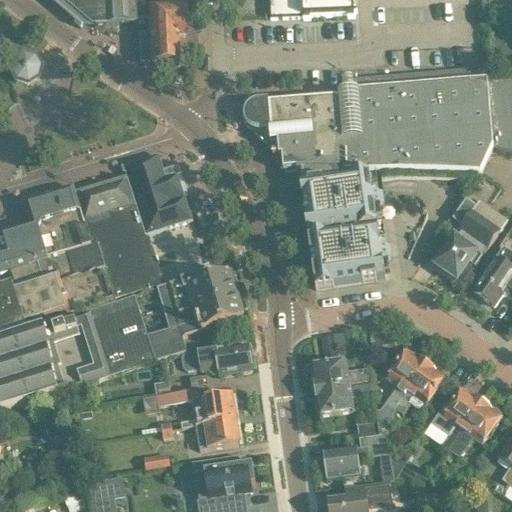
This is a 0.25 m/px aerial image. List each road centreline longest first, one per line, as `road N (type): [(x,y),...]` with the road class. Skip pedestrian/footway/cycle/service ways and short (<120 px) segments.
road 1 (residential): [(511,371),(419,309),(281,322)]
road 2 (residential): [(192,129),(15,0)]
road 3 (residential): [(281,322),(259,220),(192,129)]
road 4 (residential): [(298,511),(281,322)]
road 5 (residential): [(192,129),(219,74),(215,0)]
